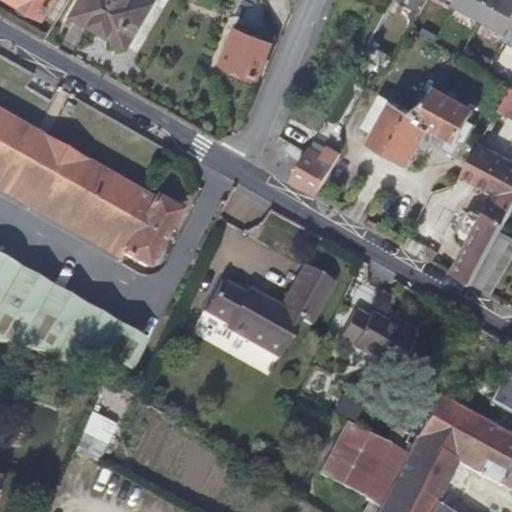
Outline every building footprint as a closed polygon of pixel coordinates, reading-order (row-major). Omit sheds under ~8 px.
[(10,0),(44,19),(54,0),(10,0)] [(152,5),(143,0),(82,0),(72,18),(127,49),(152,5)] [(460,0),(459,3),(455,10),(480,24),(493,0),(460,0)] [(509,32),(511,25),(511,0),(493,0),(480,24),(505,38),(509,32)] [(271,45),(237,32),(223,67),(257,81),(271,45)] [(511,118),(511,87),(508,86),(497,111),(511,118)] [(471,112),(433,90),(427,101),(420,99),(411,114),(383,98),(370,119),(380,125),(369,145),(408,167),(419,147),(430,153),(435,144),(458,158),(474,132),(464,127),(471,112)] [(0,151),(45,177),(61,149),(0,113),(0,151)] [(511,119),(496,113),(488,131),(511,140),(511,119)] [(472,284),(506,222),(511,210),(511,162),(477,144),(460,177),(492,194),(483,211),(476,208),(466,210),(454,235),(457,241),(466,246),(451,275),(472,286),(472,284)] [(150,196),(149,199),(61,149),(45,177),(133,227),(118,254),(144,269),(177,211),(150,196)] [(333,166),(306,150),(288,182),(315,197),(333,166)] [(0,194),(26,210),(45,177),(0,151),(0,194)] [(118,254),(133,227),(45,177),(26,210),(114,260),(118,254)] [(488,293),(511,248),(511,224),(506,222),(472,284),(488,293)] [(0,344),(86,369),(94,355),(127,373),(143,340),(95,312),(92,318),(61,301),(64,296),(31,276),(28,282),(0,266),(0,259),(0,258),(0,344)] [(31,276),(0,259),(0,266),(28,282),(31,276)] [(307,324),(332,283),(302,266),(278,307),(244,287),(242,291),(217,278),(199,308),(222,321),(220,325),(273,357),(296,317),(307,324)] [(92,318),(95,312),(64,296),(61,301),(92,318)] [(367,311),(364,317),(351,309),(335,337),(390,369),(409,335),(367,311)] [(467,324),(455,317),(448,330),(460,337),(467,324)] [(421,423),(420,423),(412,438),(453,461),(496,486),(511,455),(511,439),(492,428),(484,444),(442,422),(451,407),(434,397),(425,415),(421,423)] [(484,444),(492,428),(451,406),(451,407),(442,422),(484,444)] [(421,423),(425,415),(410,408),(405,415),(420,423),(421,423)] [(108,425),(87,416),(72,450),(92,461),(108,425)] [(319,477),(365,502),(377,508),(393,476),(402,458),(403,455),(380,443),(346,424),(319,477)] [(453,461),(412,438),(403,455),(402,458),(425,470),(430,460),(448,471),(453,461)] [(511,455),(496,486),(496,487),(511,495),(511,455)] [(402,458),(393,476),(432,503),(448,471),(430,460),(425,470),(402,458)] [(426,511),(431,503),(432,503),(393,476),(377,508),(375,511),(426,511)] [(46,511),(59,481),(47,477),(32,511),(46,511)] [(360,511),(375,511),(377,508),(365,502),(360,511)] [(426,511),(444,511),(431,503),(426,511)]
